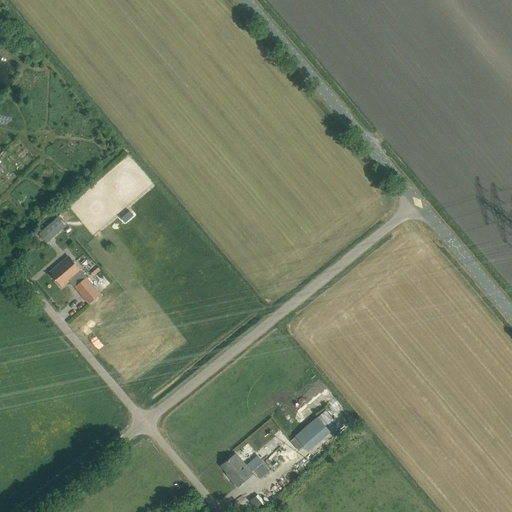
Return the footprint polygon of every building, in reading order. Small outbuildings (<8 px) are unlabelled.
[(39,234),(47,243),(52,239),(44,230),(39,234)] [(102,294),(87,277),(70,258),(66,262),(64,261),(51,272),(63,287),(70,281),(90,304),(102,294)] [(105,263),(89,278),(102,291),(118,277),(105,263)] [(295,437),(303,446),(326,426),(318,417),(295,437)] [(222,465),(232,476),(231,477),(238,486),(253,474),(236,454),(222,465)] [(270,471),(263,463),(253,472),(260,480),(270,471)] [(262,503),(256,496),(251,501),(257,507),(262,503)]
